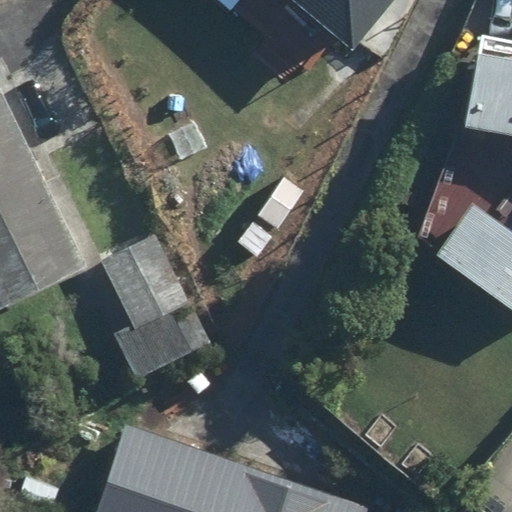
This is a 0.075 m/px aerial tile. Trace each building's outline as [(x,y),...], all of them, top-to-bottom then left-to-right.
[(285,0),(345,52),(390,0),(285,0)] [(511,314),(511,41),(475,35),(442,212),(458,216),(429,256),(511,314)] [(0,96),(0,308),(82,271),(0,96)] [(154,235),(96,259),(127,327),(111,333),(131,379),(208,347),(190,303),(184,306),(154,235)] [(365,511),(367,509),(119,422),(87,511),(365,511)]
